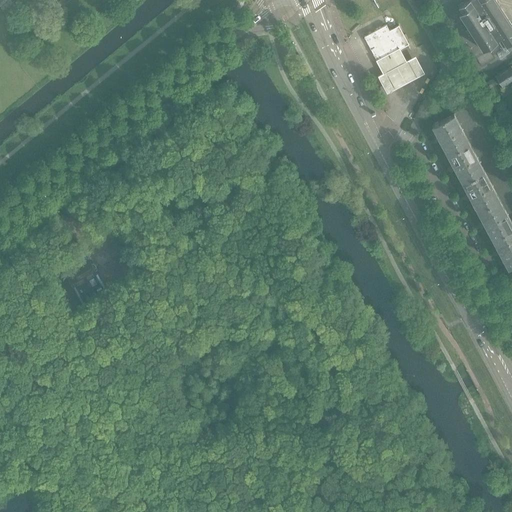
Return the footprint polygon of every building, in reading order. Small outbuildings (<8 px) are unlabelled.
[(490,45),(494,51),(505,43),(507,45),(511,41),(511,26),(495,0),(465,0),(460,3),(460,4),(458,5),(461,11),(459,13),(483,50),(490,45)] [(386,25),(364,36),(376,60),(376,61),(400,49),(409,44),(408,42),(399,25),(397,26),(389,30),(386,25)] [(400,49),(376,61),(383,73),(378,76),(387,93),(424,73),(415,56),(406,60),(400,49)] [(511,65),(496,76),(502,86),(511,79),(511,65)] [(469,142),(454,114),(454,113),(432,125),(447,154),(469,142)] [(447,154),(456,170),(462,182),(484,170),(469,142),(447,154)] [(462,182),(471,199),(477,210),(499,198),(484,170),(462,182)] [(499,198),(477,210),(492,238),(511,227),(511,222),(499,198)] [(508,267),(511,264),(511,227),(492,238),(508,267)] [(144,259),(135,265),(140,272),(149,266),(144,259)] [(78,264),(66,272),(68,277),(69,276),(70,278),(69,278),(82,301),(84,305),(85,307),(100,298),(99,297),(98,296),(107,291),(106,289),(105,289),(101,282),(100,282),(97,275),(96,273),(95,270),(96,269),(96,267),(95,264),(93,263),(91,264),(90,261),(80,267),(78,264)]
